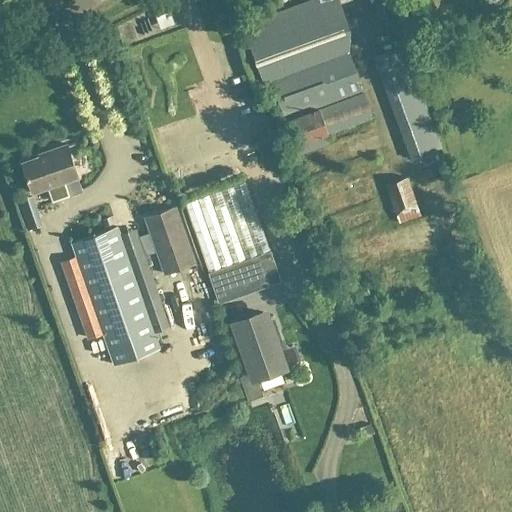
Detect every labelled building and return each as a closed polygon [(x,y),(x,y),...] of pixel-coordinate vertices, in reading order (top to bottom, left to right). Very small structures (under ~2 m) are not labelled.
[(327,137),(327,135),(371,119),(340,34),(347,31),(335,0),(316,0),(241,27),(262,84),(269,82),(284,122),(283,122),(293,148),(296,157),(323,147),(322,138),(327,137)] [(386,0),(371,0),(380,23),(394,18),(386,0)] [(372,58),(410,162),(439,151),(401,47),(372,58)] [(47,155),(20,165),(31,195),(76,179),(64,146),(46,153),(47,155)] [(324,172),(365,160),(362,149),(348,153),(346,146),(319,154),(324,172)] [(394,218),(395,217),(397,225),(420,218),(417,210),(406,178),(383,186),(394,218)] [(244,183),(217,193),(183,205),(207,273),(268,252),(244,183)] [(173,208),(143,219),(163,275),(193,264),(173,208)] [(115,229),(70,245),(112,366),(157,351),(151,332),(141,303),(116,232),(115,229)] [(380,241),(388,267),(424,256),(416,230),(380,241)] [(257,289),(247,260),(208,274),(218,303),(257,289)] [(263,314),(234,324),(253,377),(257,376),(258,380),(279,372),(278,368),(282,367),(276,351),(283,349),(277,332),(275,333),(271,323),(267,325),(263,314)] [(207,409),(232,403),(229,389),(203,395),(207,409)] [(372,434),(369,424),(357,428),(360,438),(372,434)]
